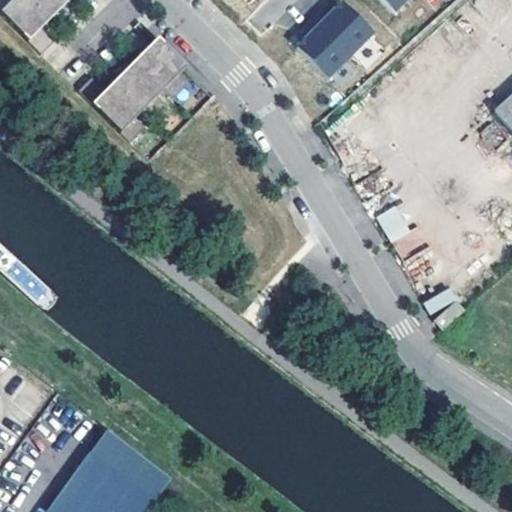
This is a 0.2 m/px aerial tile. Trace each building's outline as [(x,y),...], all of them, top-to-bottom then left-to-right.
[(0,0),(0,13),(41,56),(55,42),(42,29),(36,23),(40,19),(45,14),(50,20),(64,7),(58,1),(58,0),(0,0)] [(380,0),(392,11),(402,0),(380,0)] [(321,8),(310,18),(347,55),(370,33),(339,2),(327,13),(321,8)] [(40,19),(36,23),(42,29),(50,20),(45,14),(40,19)] [(325,78),(347,55),(310,18),(299,29),(305,35),(294,46),(325,78)] [(156,39),(147,48),(152,55),(157,49),(162,45),(156,39)] [(178,75),(185,68),(162,45),(157,49),(152,55),(147,48),(133,61),(139,67),(135,72),(130,76),(125,70),(111,83),(117,89),(113,94),(109,98),(103,92),(90,78),(77,92),(128,143),(144,127),(134,118),(141,111),(150,121),(165,106),(156,96),(162,90),(172,99),(187,84),(178,75)] [(133,61),(125,70),(130,76),(135,72),(139,67),(133,61)] [(111,83),(103,92),(109,98),(113,94),(117,89),(111,83)] [(511,91),(490,112),(511,136),(511,91)] [(511,136),(490,112),(479,121),(511,158),(511,136)] [(375,216),(390,242),(410,230),(394,204),(375,216)] [(428,320),(437,330),(460,309),(451,300),(428,320)] [(48,511),(148,511),(152,506),(88,459),(48,511)]
